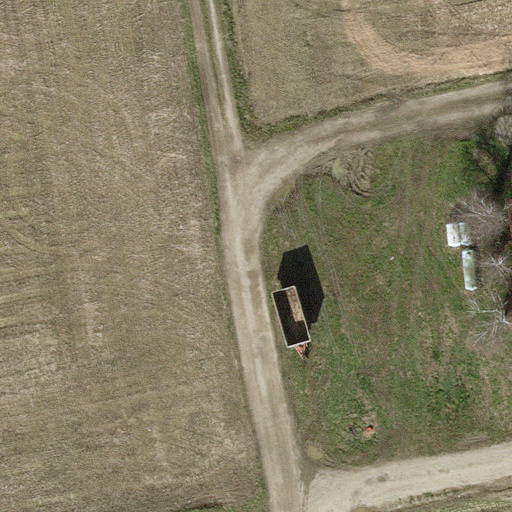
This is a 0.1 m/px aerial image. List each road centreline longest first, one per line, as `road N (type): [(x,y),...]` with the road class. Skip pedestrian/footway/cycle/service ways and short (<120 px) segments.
road 1 (track): [(331,511),(230,0)]
road 2 (track): [(327,491),(511,442)]
